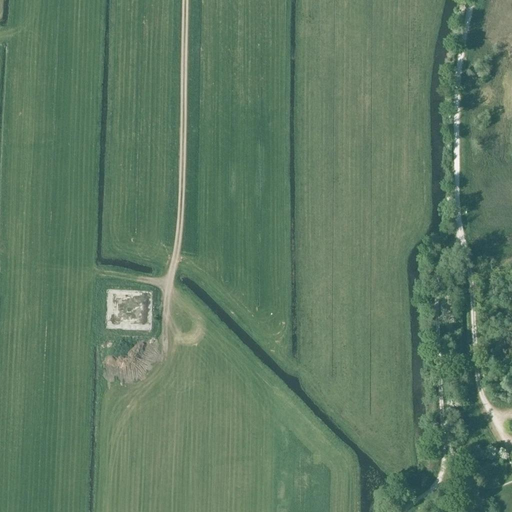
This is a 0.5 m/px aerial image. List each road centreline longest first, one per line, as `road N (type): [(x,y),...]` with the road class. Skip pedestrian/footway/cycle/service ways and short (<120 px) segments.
road 1 (track): [(167,294),(176,244),(183,0)]
road 2 (track): [(473,0),(456,95),(459,238)]
road 3 (track): [(492,414),(472,350),(459,238)]
